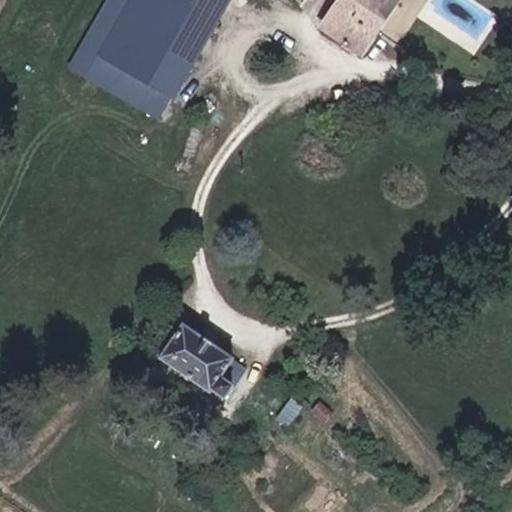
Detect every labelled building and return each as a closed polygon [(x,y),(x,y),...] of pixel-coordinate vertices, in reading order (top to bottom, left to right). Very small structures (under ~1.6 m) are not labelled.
[(227,0),(130,0),(129,2),(201,44),(227,0)] [(340,0),(323,25),(362,50),(395,0),(340,0)] [(201,44),(129,2),(89,68),(160,111),(201,44)] [(220,395),(233,377),(218,367),(230,352),(180,317),(155,354),(220,395)] [(218,367),(233,377),(244,362),(230,352),(218,367)]
